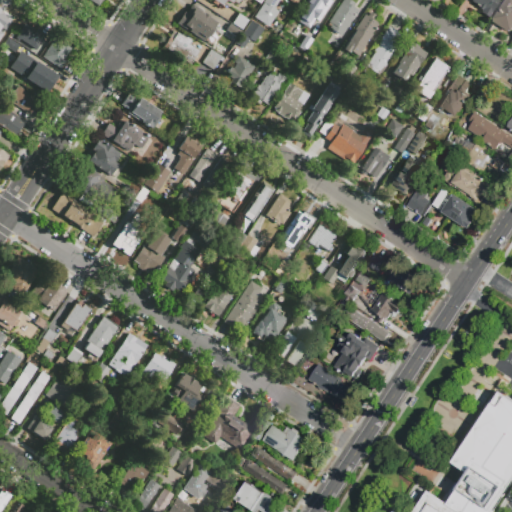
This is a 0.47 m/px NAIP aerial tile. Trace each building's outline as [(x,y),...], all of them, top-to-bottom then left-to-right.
[(264,0),(278,0),(273,8),(278,11),(268,26),(254,16),(264,0)] [(307,12),(300,8),(304,0),(329,0),(321,13),(311,6),(307,12)] [(342,38),(326,29),(344,0),(346,0),(355,6),(353,9),(358,12),(342,38)] [(499,0),(489,17),(480,12),(482,8),(471,1),(471,0),(499,0)] [(506,0),(511,0),(511,32),(494,21),(506,0)] [(0,41),(0,12),(6,16),(7,14),(15,19),(0,41)] [(178,27),(184,17),(187,19),(191,13),(217,31),(208,46),(178,27)] [(249,22),(243,32),(234,26),(239,17),(249,22)] [(356,59),(344,50),(365,18),(378,26),(356,59)] [(244,50),(237,45),(253,21),(265,29),(252,49),(247,45),(244,50)] [(277,23),(285,30),(280,36),(272,30),(277,23)] [(31,50),(17,41),(26,26),(37,34),(38,32),(46,37),(37,52),(32,49),(31,50)] [(230,26),(242,34),(233,46),(222,38),(230,26)] [(363,76),(363,73),(389,30),(401,38),(395,48),(399,50),(378,80),(373,77),(369,78),(366,77),(363,76)] [(185,63),(164,49),(174,33),(186,40),(188,40),(192,42),(192,44),(190,47),(199,53),(194,62),(187,58),(185,63)] [(61,72),(43,61),(59,36),(71,43),(68,47),(72,49),(64,61),(67,62),(61,72)] [(294,48),(302,37),(312,45),(318,37),(326,42),(317,55),(312,51),(308,57),(294,48)] [(403,84),(391,76),(411,46),(429,58),(422,69),(419,67),(411,79),(408,76),(403,84)] [(264,64),(275,47),(286,54),(275,72),(264,64)] [(323,48),(335,55),(328,67),(316,60),(323,48)] [(211,52),(222,59),(214,72),(203,65),(211,52)] [(238,58),(255,69),(241,91),(231,84),(233,81),(227,78),(232,70),(233,71),(236,66),(234,65),(238,58)] [(427,101),(415,92),(435,61),(448,70),(427,101)] [(36,63),(58,78),(47,94),(21,76),(30,63),(34,65),(36,63)] [(338,75),(347,63),(357,70),(349,82),(338,75)] [(268,108),(262,104),(260,107),(250,101),(259,87),(260,88),(266,78),(268,79),(270,75),(277,80),(279,76),(286,81),(268,108)] [(459,111),(447,103),(452,96),(450,95),(462,77),(477,87),(465,105),(464,104),(459,111)] [(377,91),(384,79),(391,84),(384,95),(377,91)] [(301,114),(298,120),(294,118),(292,121),(290,120),(289,122),(275,113),(275,111),(275,110),(290,86),(303,94),(297,104),(301,107),(298,112),(301,114)] [(19,88),(40,102),(30,117),(9,103),(19,88)] [(308,140),(301,135),(307,125),(306,124),(313,112),(311,111),(327,88),(338,95),(308,140)] [(118,106),(151,126),(160,111),(127,91),(118,106)] [(362,94),(372,100),(368,106),(358,100),(362,94)] [(483,111),(477,107),(484,95),(490,99),(483,111)] [(124,124),(120,120),(131,104),(157,118),(150,128),(160,134),(150,150),(146,148),(143,153),(135,147),(137,144),(120,134),(119,133),(119,132),(118,131),(118,130),(118,129),(118,128),(119,128),(119,127),(120,126),(120,125),(121,125),(122,124),(123,124),(124,124)] [(415,122),(426,106),(432,111),(421,126),(415,122)] [(0,115),(4,109),(25,122),(16,137),(0,127),(0,115)] [(377,118),(382,110),(389,114),(383,122),(377,118)] [(453,135),(446,131),(458,112),(465,117),(453,135)] [(471,124),(477,115),(511,138),(511,149),(505,145),(500,154),(483,143),(486,138),(485,138),(482,141),(470,133),(474,126),(471,124)] [(354,166),(348,162),(347,164),(327,151),(331,145),(325,140),(326,139),(319,134),(331,116),(339,121),(342,116),(365,131),(366,129),(374,134),(354,166)] [(105,123),(99,136),(128,150),(131,144),(140,148),(146,134),(117,120),(114,127),(105,123)] [(392,122),(403,129),(395,141),(384,134),(392,122)] [(407,131),(413,135),(402,155),(395,151),(407,131)] [(0,133),(2,135),(1,138),(11,144),(7,151),(0,146),(0,133)] [(193,140),(198,143),(197,146),(202,149),(185,177),(174,170),(181,159),(178,157),(181,152),(179,151),(186,139),(191,142),(193,140)] [(139,170),(127,189),(97,169),(103,160),(94,154),(100,143),(113,151),(112,152),(139,170)] [(413,160),(405,155),(412,144),(419,149),(413,160)] [(507,165),(501,175),(490,168),(486,175),(491,178),(488,182),(483,179),(484,176),(466,164),(472,154),(469,152),(474,144),(507,165)] [(376,181),(367,175),(365,178),(361,175),(363,172),(361,171),(375,150),(389,159),(376,181)] [(0,151),(9,157),(0,171),(0,151)] [(187,182),(208,151),(217,157),(196,188),(187,182)] [(223,159),(231,165),(211,196),(202,190),(223,159)] [(157,166),(170,175),(157,195),(144,187),(157,166)] [(407,197),(401,193),(399,197),(389,191),(404,167),(410,171),(409,174),(419,180),(407,197)] [(85,168),(105,181),(104,184),(117,192),(111,202),(93,191),(87,200),(77,193),(80,187),(75,184),(85,168)] [(464,172),(480,183),(474,192),(485,199),(479,208),(439,181),(447,168),(461,177),(464,172)] [(231,196),(224,192),(236,173),(240,176),(244,170),(254,177),(250,183),(237,203),(230,198),(231,196)] [(252,225),(240,218),(263,184),(274,191),(252,225)] [(184,193),(190,197),(182,210),(176,205),(184,193)] [(102,225),(93,239),(51,212),(62,195),(95,217),(93,219),(102,225)] [(452,195),(479,212),(478,214),(481,215),(470,232),(441,214),(452,195)] [(280,196),(294,205),(288,214),(291,216),(283,228),(280,226),(279,227),(266,218),(280,196)] [(409,210),(416,199),(424,203),(417,215),(409,210)] [(300,210),(315,219),(297,247),(285,239),(289,232),(287,230),(300,210)] [(203,226),(211,214),(223,222),(216,234),(203,226)] [(138,247),(129,261),(109,247),(129,216),(148,229),(140,241),(139,240),(135,245),(138,247)] [(317,252),(307,245),(321,224),(331,231),(329,234),(336,238),(332,245),(334,246),(329,254),(320,248),(317,252)] [(183,226),(191,231),(178,251),(170,246),(183,226)] [(189,241),(197,228),(215,240),(208,252),(189,241)] [(154,233),(170,243),(161,257),(165,260),(154,276),(148,273),(146,276),(137,270),(139,267),(134,264),(154,233)] [(229,244),(236,233),(245,239),(238,250),(229,244)] [(254,260),(240,250),(248,237),(257,243),(254,248),(260,251),(254,260)] [(181,295),(175,291),(173,293),(165,288),(167,285),(161,281),(187,241),(195,246),(193,249),(201,254),(194,265),(190,262),(187,268),(195,273),(181,295)] [(348,272),(334,263),(347,242),(357,249),(347,264),(351,267),(348,272)] [(287,267),(279,261),(286,251),(294,256),(287,267)] [(28,293),(25,291),(20,297),(9,290),(11,286),(2,281),(16,259),(39,274),(28,293)] [(379,276),(367,268),(373,259),(375,260),(376,259),(386,265),(379,276)] [(321,262),(327,266),(321,276),(315,272),(321,262)] [(391,284),(401,268),(422,283),(412,298),(391,284)] [(252,277),(242,292),(237,289),(247,273),(252,277)] [(372,283),(368,290),(356,282),(361,275),(372,283)] [(41,309),(33,304),(34,302),(29,299),(43,277),(68,294),(54,314),(42,306),(41,309)] [(342,280),(352,286),(343,301),(333,295),(342,280)] [(236,333),(224,325),(251,283),(262,291),(258,297),(264,301),(243,332),(239,330),(236,333)] [(354,307),(345,301),(352,289),(361,294),(354,307)] [(223,290),(233,297),(218,319),(203,309),(213,295),(215,297),(217,293),(220,295),(223,290)] [(404,308),(399,317),(397,315),(395,318),(392,316),(388,322),(374,314),(385,296),(404,308)] [(10,329),(4,324),(1,329),(0,328),(0,300),(14,310),(11,314),(17,318),(10,329)] [(259,348),(245,339),(265,309),(271,314),(279,301),(287,306),(259,348)] [(69,341),(64,338),(67,333),(61,329),(76,305),(78,307),(80,303),(92,311),(75,339),(71,337),(69,341)] [(306,305),(310,307),(305,315),(301,312),(306,305)] [(326,315),(319,326),(305,317),(312,306),(326,315)] [(347,320),(351,313),(355,316),(357,313),(382,330),(377,338),(370,333),(369,334),(347,320)] [(98,358),(85,350),(103,317),(119,329),(98,358)] [(32,352),(29,349),(41,332),(35,328),(40,320),(50,327),(32,352)] [(379,346),(345,330),(338,346),(344,349),(334,369),(358,380),(363,370),(360,369),(364,360),(371,363),(379,346)] [(35,352),(49,331),(58,336),(51,346),(50,345),(42,356),(35,352)] [(282,360),(273,354),(289,333),(297,340),(282,360)] [(127,377),(108,367),(130,334),(148,346),(127,377)] [(285,367),(299,346),(304,349),(302,354),(305,357),(295,374),(285,367)] [(76,367),(67,361),(74,350),(83,356),(76,367)] [(43,358),(47,352),(54,356),(50,363),(43,358)] [(0,366),(8,354),(21,362),(5,386),(0,382),(0,366)] [(155,355),(169,365),(170,363),(176,367),(164,386),(143,372),(155,355)] [(59,369),(55,366),(60,359),(64,362),(59,369)] [(65,364),(69,367),(66,373),(61,370),(65,364)] [(0,407),(28,365),(37,370),(6,417),(0,412),(0,407)] [(101,366),(111,372),(102,385),(92,379),(101,366)] [(321,367),(345,383),(344,385),(355,392),(352,397),(353,398),(348,406),(336,398),(335,400),(310,383),(321,367)] [(11,421),(41,374),(50,379),(19,426),(11,421)] [(183,376),(202,388),(197,395),(203,399),(197,409),(195,408),(192,414),(176,404),(178,401),(170,396),(183,376)] [(46,398),(56,382),(61,386),(63,383),(75,391),(74,393),(77,396),(68,411),(46,398)] [(417,511),(432,490),(455,505),(474,475),(458,464),(505,392),(511,396),(511,486),(495,511),(417,511)] [(216,447),(203,439),(217,417),(215,415),(226,399),(240,408),(234,418),(254,431),(240,453),(220,440),(216,447)] [(413,411),(410,409),(415,400),(418,402),(413,411)] [(124,412),(129,403),(141,411),(142,410),(152,416),(146,426),(124,412)] [(90,427),(81,421),(92,405),(100,411),(90,427)] [(49,418),(55,409),(65,415),(59,425),(49,418)] [(129,418),(118,434),(108,428),(119,411),(129,418)] [(160,412),(183,427),(176,438),(153,422),(160,412)] [(36,417),(53,429),(44,443),(27,431),(36,417)] [(70,419),(77,423),(72,430),(77,433),(75,436),(77,438),(66,457),(52,448),(70,419)] [(253,439),(264,421),(273,426),(262,444),(253,439)] [(275,429),(286,436),(289,431),(309,444),(295,464),(265,444),(275,429)] [(145,430),(152,434),(146,444),(139,440),(145,430)] [(93,474),(72,460),(86,439),(90,441),(94,435),(111,446),(93,474)] [(124,435),(134,442),(125,457),(129,460),(117,478),(110,473),(102,485),(94,480),(124,435)] [(259,450),(299,476),(294,485),(253,458),(259,450)] [(165,461),(170,453),(176,457),(172,465),(165,461)] [(176,472),(186,458),(197,465),(187,479),(176,472)] [(250,463),(290,490),(285,499),(245,472),(250,463)] [(134,464),(150,474),(139,491),(130,486),(122,498),(115,493),(134,464)] [(203,486),(211,473),(228,484),(220,497),(203,486)] [(159,487),(145,510),(136,504),(150,482),(159,487)] [(250,484),(280,504),(274,511),(252,511),(238,502),(250,484)] [(185,499),(179,495),(184,487),(190,491),(185,499)] [(149,511),(164,491),(173,497),(162,511),(149,511)] [(0,511),(0,495),(8,501),(0,511)] [(169,511),(177,501),(193,511),(169,511)] [(8,511),(14,503),(26,510),(24,511),(8,511)]
